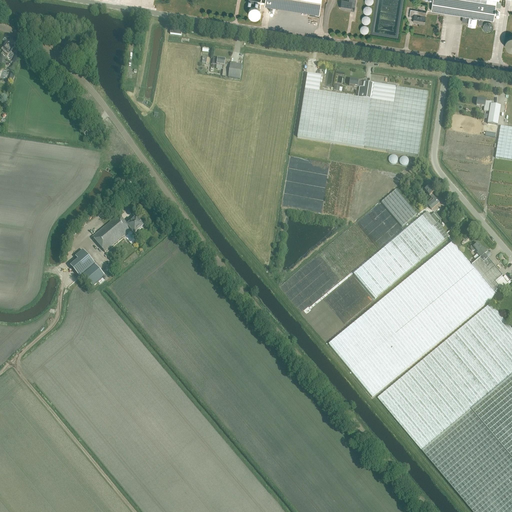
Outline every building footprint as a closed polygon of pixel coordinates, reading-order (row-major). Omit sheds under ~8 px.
[(265,0),(264,5),(309,12),(309,15),(319,17),(321,0),(265,0)] [(355,7),(355,0),(349,0),(349,1),(342,0),(340,8),(347,9),(347,10),(350,11),(351,6),(355,7)] [(486,19),(490,20),(493,20),(496,1),(493,0),(432,0),(431,10),(449,13),(463,15),(462,22),(482,25),(483,19),(485,19),(486,19)] [(419,23),(424,24),(426,12),(410,9),(409,17),(414,18),(413,22),(419,23)] [(17,58),(11,54),(10,53),(15,47),(8,41),(3,48),(1,49),(3,51),(1,54),(5,58),(5,59),(14,64),(17,58)] [(222,77),(229,78),(234,79),(240,80),(242,65),(237,65),(225,63),(226,60),(218,59),(213,58),(213,64),(217,65),(224,66),(222,77)] [(6,76),(10,69),(4,66),(0,74),(6,76)] [(306,86),(297,138),(364,148),(387,152),(418,157),(428,93),(397,88),(374,84),(372,96),(371,100),(358,98),(319,92),(321,76),(308,74),(306,86)] [(350,79),(349,85),(358,87),(358,86),(360,87),(358,98),(371,100),(372,96),(374,84),(367,83),(358,81),(359,81),(350,79)] [(477,99),(476,105),(485,106),(484,111),(490,112),(489,117),(488,124),(497,126),(498,118),(500,106),(494,105),(491,104),(491,102),(491,103),(490,102),(486,101),(477,99)] [(511,160),(511,127),(501,126),(495,158),(511,160)] [(87,139),(93,135),(89,130),(84,135),(87,139)] [(432,209),(439,203),(432,194),(434,192),(429,186),(425,190),(433,200),(428,205),(432,209)] [(402,227),(417,215),(396,190),(382,203),(402,227)] [(315,193),(315,199),(323,199),(323,202),(318,202),(318,205),(323,205),(323,203),(325,203),(325,191),(318,191),(318,193),(315,193)] [(431,217),(427,212),(354,274),(376,300),(448,237),(437,224),(443,219),(440,214),(438,215),(436,213),(431,217)] [(127,225),(119,215),(92,238),(105,253),(131,231),(134,235),(144,226),(137,218),(127,225)] [(486,258),(484,256),(481,258),(476,262),(474,260),(470,263),(452,242),(373,307),(329,344),(372,397),(496,295),(495,294),(507,283),(502,277),(503,277),(487,257),(486,258)] [(478,253),(477,254),(481,258),(484,256),(487,253),(485,250),(484,251),(478,244),(474,247),(472,246),(471,247),(470,249),(472,251),(474,251),(475,250),(478,253)] [(95,264),(83,251),(75,257),(78,260),(70,267),(80,277),(95,264)] [(93,286),(105,276),(95,265),(83,275),(93,286)] [(511,511),(511,328),(511,329),(490,304),(377,398),(423,453),(471,511),(511,511)]
